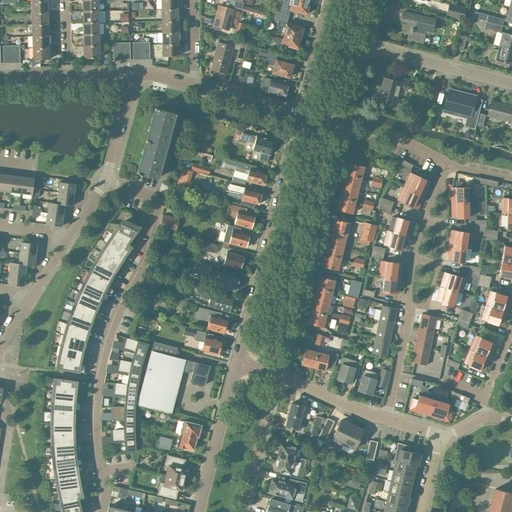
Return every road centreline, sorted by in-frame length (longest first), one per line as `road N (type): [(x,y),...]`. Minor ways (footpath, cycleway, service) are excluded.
road 1 (residential): [(100,511),(98,389),(159,197),(104,182)]
road 2 (tertiary): [(276,374),(361,45)]
road 3 (residential): [(385,420),(407,328),(412,259),(434,191),(452,168),(511,180)]
road 4 (tertiary): [(301,113),(237,363)]
road 5 (residential): [(511,85),(361,45)]
road 6 (tertiary): [(237,363),(199,511)]
road 7 (tertiary): [(241,511),(276,374)]
